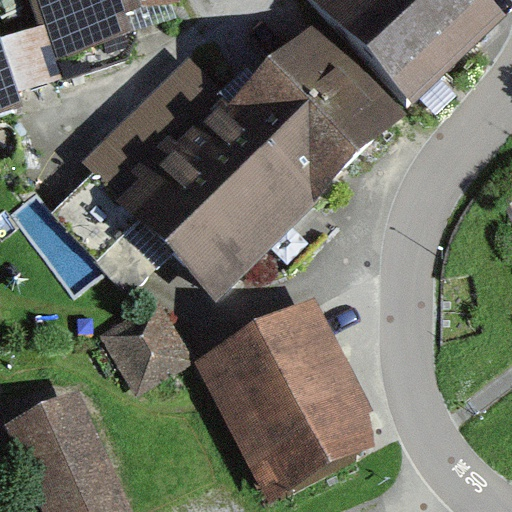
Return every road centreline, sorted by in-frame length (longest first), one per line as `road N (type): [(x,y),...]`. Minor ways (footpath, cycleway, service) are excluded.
road 1 (unclassified): [(511,90),(445,169),(413,243),(407,344),(419,410),(459,475),(502,511)]
road 2 (unknown): [(240,0),(42,133)]
